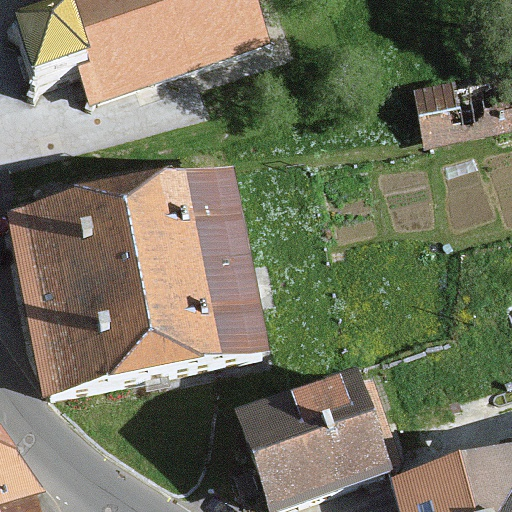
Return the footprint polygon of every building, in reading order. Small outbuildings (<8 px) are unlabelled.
[(81,85),(90,112),(269,54),(250,0),(51,0),(62,32),(16,47),(33,101),(57,93),(81,85)] [(511,94),(509,79),(414,98),(423,147),(511,130),(511,94)] [(7,226),(41,408),(267,367),(234,185),(7,226)] [(329,511),(403,483),(366,390),(234,442),(262,511),(329,511)] [(0,511),(2,511),(28,502),(44,497),(0,439),(0,511)] [(511,511),(511,461),(388,497),(392,511),(511,511)] [(31,511),(28,502),(2,511),(31,511)]
